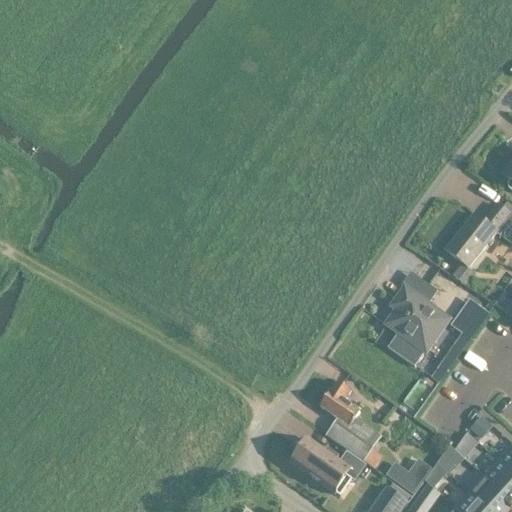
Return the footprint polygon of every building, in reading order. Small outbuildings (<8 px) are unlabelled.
[(510,182),(508,185),(508,189),(511,191),(511,161),(502,176),(510,182)] [(445,252),(468,270),(496,233),(511,244),(511,216),(496,205),(483,222),(474,215),(445,252)] [(400,306),(385,327),(397,335),(386,350),(413,368),(423,353),(425,354),(448,321),(427,306),(404,290),(395,303),(400,306)] [(450,330),(459,337),(443,360),(451,366),(486,317),(468,304),(450,330)] [(330,394),(319,408),(337,420),(325,437),(347,452),(365,428),(353,419),(357,413),(343,403),(350,393),(337,384),(330,394)] [(489,426),(480,418),(468,431),(477,439),(489,426)] [(308,441),(291,465),(335,495),(347,478),(354,483),(366,466),(346,453),(339,463),(308,441)] [(454,453),(464,462),(471,454),(460,445),(454,453)] [(511,445),(497,462),(511,475),(511,445)] [(364,461),(362,463),(373,470),(380,460),(369,452),(364,461)] [(442,458),(436,466),(446,475),(447,476),(454,468),(442,458)] [(511,475),(497,462),(483,478),(511,504),(511,475)] [(393,465),(384,477),(411,496),(419,485),(408,477),(393,465)] [(430,475),(439,483),(446,475),(436,466),(430,475)] [(488,511),(511,511),(511,504),(483,478),(468,494),(488,511)] [(416,503),(427,510),(437,495),(427,487),(416,503)] [(387,489),(370,511),(400,511),(407,503),(387,489)] [(454,510),(455,511),(488,511),(468,494),(454,510)]
